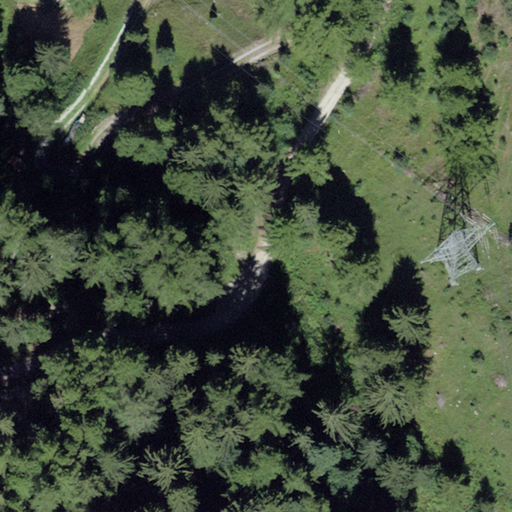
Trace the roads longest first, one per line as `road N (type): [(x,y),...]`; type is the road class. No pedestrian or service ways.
road 1 (track): [(0,354),(200,328),(245,302),(276,238)]
road 2 (track): [(0,281),(154,279),(276,238)]
road 3 (track): [(276,238),(355,50),(367,0)]
